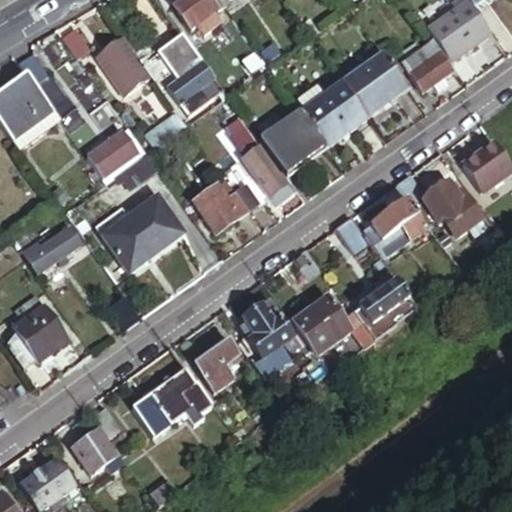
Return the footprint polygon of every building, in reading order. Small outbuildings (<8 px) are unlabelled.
[(220,27),(228,21),(219,9),(212,0),(203,0),(177,19),(193,43),(198,40),(205,50),(220,39),(213,28),(218,25),(220,27)] [(230,1),(235,7),(244,0),(212,0),(219,9),(230,1)] [(474,18),(499,0),(461,0),(470,13),(474,18)] [(493,45),(474,18),(470,13),(430,42),(453,74),(493,45)] [(312,29),(304,35),(302,36),(312,49),(321,42),(312,29)] [(77,66),(89,58),(76,38),(63,47),(77,66)] [(190,128),(225,104),(203,74),(205,73),(188,47),(163,65),(180,89),(168,97),(190,128)] [(125,107),(150,90),(124,52),(99,69),(125,107)] [(264,63),(271,73),(283,64),(277,54),(264,63)] [(404,77),(410,73),(397,55),(384,64),(397,82),(404,77)] [(424,105),(433,98),(444,90),(454,83),(435,55),(410,73),(404,77),(424,105)] [(35,93),(48,83),(34,63),(21,73),(30,86),(35,93)] [(370,128),(410,99),(397,82),(384,64),(344,92),(370,128)] [(263,69),(254,76),(261,85),(270,78),(263,69)] [(0,129),(14,150),(55,122),(35,93),(30,86),(0,106),(0,129)] [(447,96),(444,90),(433,98),(436,102),(440,103),(446,99),(447,96)] [(326,154),(328,157),(370,128),(344,92),(324,107),(304,121),(303,122),(326,154)] [(252,128),(264,120),(249,99),(237,108),(252,128)] [(298,113),(304,121),(324,107),(318,99),(298,113)] [(14,150),(23,163),(64,135),(55,122),(14,150)] [(262,151),(285,182),(326,154),(303,122),(262,151)] [(145,148),(155,161),(187,139),(177,125),(145,148)] [(297,199),(285,182),(262,151),(249,132),(231,145),(247,168),(244,170),(278,217),(296,205),(294,202),(297,199)] [(377,162),(389,153),(377,136),(365,145),(377,162)] [(130,154),(137,149),(131,141),(125,146),(130,154)] [(104,189),(138,165),(130,154),(125,146),(122,143),(89,167),(104,189)] [(108,194),(149,166),(137,149),(130,154),(138,165),(104,189),(108,194)] [(469,182),(488,208),(511,190),(511,172),(502,158),(469,182)] [(128,196),(130,199),(153,183),(147,174),(119,193),(124,200),(128,196)] [(480,232),(484,229),(468,204),(462,208),(457,202),(451,193),(429,207),(414,185),(399,195),(411,213),(415,218),(424,211),(440,235),(446,231),(457,247),(468,240),(480,232)] [(230,210),(238,204),(228,190),(220,196),(230,210)] [(225,239),(232,234),(250,222),(238,204),(230,210),(220,196),(196,212),(218,244),(225,239)] [(250,222),(262,214),(250,196),(238,204),(250,222)] [(355,218),(365,233),(396,212),(386,197),(355,218)] [(462,208),(468,204),(463,198),(457,202),(462,208)] [(121,211),(129,223),(140,215),(131,203),(121,211)] [(124,226),(129,223),(121,211),(116,215),(124,226)] [(391,267),(430,240),(415,218),(411,213),(394,225),(380,234),(371,241),(375,247),(377,246),(391,267)] [(104,262),(120,250),(139,236),(129,223),(124,226),(116,215),(99,226),(85,236),(104,262)] [(139,236),(150,229),(140,215),(129,223),(139,236)] [(85,236),(99,226),(95,219),(80,229),(85,236)] [(377,229),(380,234),(394,225),(391,220),(377,229)] [(187,239),(194,235),(189,228),(183,232),(187,239)] [(356,256),(368,247),(354,228),(342,237),(356,256)] [(198,258),(210,250),(198,232),(194,235),(187,239),(186,240),(198,258)] [(485,240),(480,232),(468,240),(473,248),(485,240)] [(225,239),(228,244),(235,239),(232,234),(225,239)] [(41,282),(61,269),(76,259),(84,253),(73,238),(57,250),(53,244),(39,254),(41,257),(29,265),(41,282)] [(110,271),(126,259),(120,250),(104,262),(110,271)] [(298,268),(313,289),(326,280),(311,259),(298,268)] [(387,284),(393,280),(388,272),(381,276),(387,284)] [(379,353),(420,322),(400,293),(357,323),(365,333),(379,353)] [(16,322),(25,335),(47,320),(38,307),(16,322)] [(129,340),(142,331),(126,309),(113,318),(129,340)] [(279,360),(296,348),(270,312),(245,330),(247,333),(257,347),(250,352),(263,371),(265,369),(279,360)] [(321,369),(355,345),(352,341),(337,319),(302,343),(321,369)] [(39,373),(69,352),(47,320),(25,335),(17,341),(23,349),(11,358),(25,379),(37,371),(39,373)] [(250,352),(257,347),(247,333),(240,338),(250,352)] [(365,333),(352,341),(355,345),(367,362),(379,353),(365,333)] [(231,380),(238,375),(234,370),(243,364),(233,349),(198,374),(217,402),(237,388),(231,380)] [(271,378),(284,368),(279,360),(265,369),(271,378)] [(197,427),(214,415),(200,394),(195,397),(186,383),(152,407),(174,438),(189,427),(194,423),(197,427)] [(158,448),(174,438),(152,407),(137,418),(158,448)] [(198,439),(210,431),(206,426),(217,419),(214,415),(197,427),(194,423),(189,427),(198,439)] [(110,449),(123,440),(108,418),(95,427),(103,440),(110,449)] [(120,468),(122,466),(110,449),(103,440),(76,459),(95,485),(110,475),(120,468)] [(110,475),(116,484),(126,477),(120,468),(110,475)] [(68,511),(69,511),(65,507),(78,498),(59,472),(25,496),(35,511),(68,511)] [(155,511),(172,511),(179,507),(172,497),(154,510),(155,511)]
